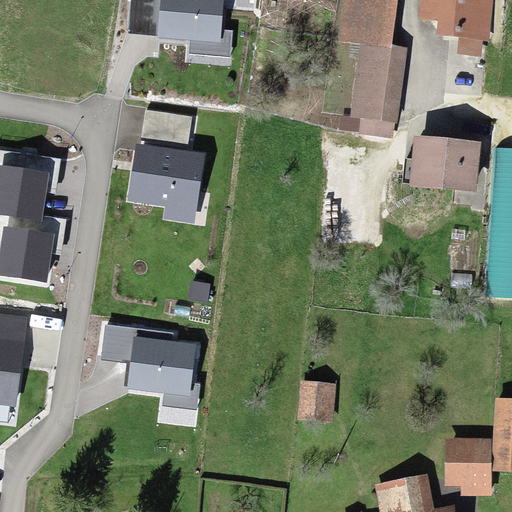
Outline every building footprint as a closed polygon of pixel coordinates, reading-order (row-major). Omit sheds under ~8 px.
[(231,0),(129,0),(126,37),(228,45),(231,0)] [(394,3),(366,0),(345,0),(341,43),(359,45),(351,128),(398,133),(407,49),(390,47),(394,3)] [(495,0),(418,0),(417,17),(439,20),(437,36),(491,41),(495,0)] [(475,141),(417,136),(413,175),(451,179),(450,188),(470,190),(475,141)] [(208,154),(137,144),(128,204),(169,210),(167,223),(197,227),(208,154)] [(51,174),(0,166),(0,167),(0,255),(0,258),(0,274),(51,282),(61,216),(45,213),(51,174)] [(29,320),(0,316),(0,403),(18,406),(29,320)] [(197,338),(111,327),(106,364),(129,367),(127,386),(190,394),(197,338)] [(326,393),(303,392),(302,428),(325,428),(326,393)] [(487,447),(439,448),(440,497),(487,496),(486,471),(511,470),(511,413),(486,414),(487,447)] [(428,511),(423,485),(375,495),(378,511),(428,511)]
